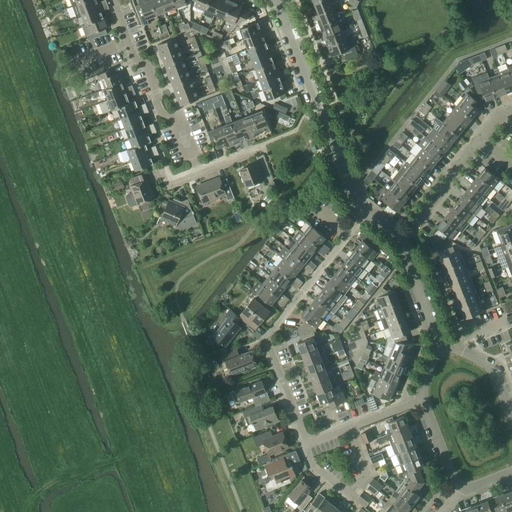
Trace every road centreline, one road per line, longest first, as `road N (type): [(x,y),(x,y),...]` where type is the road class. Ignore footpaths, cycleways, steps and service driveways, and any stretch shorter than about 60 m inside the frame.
road 1 (residential): [(305,446),(264,340),(363,207)]
road 2 (residential): [(279,0),(363,207)]
road 3 (residential): [(199,174),(179,121),(161,112),(145,63),(128,41)]
road 4 (residential): [(305,446),(313,467),(351,498),(369,477),(350,428)]
road 5 (residential): [(400,238),(481,139)]
